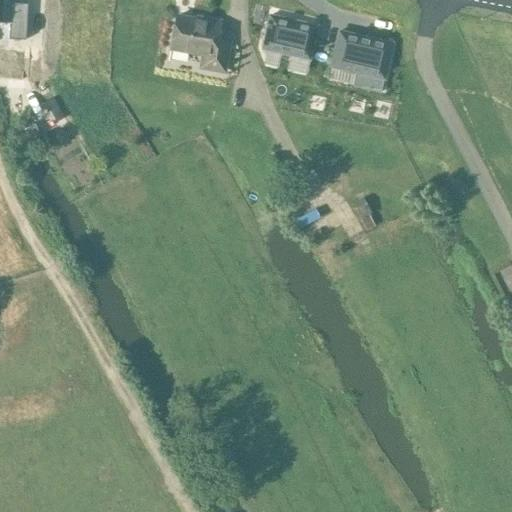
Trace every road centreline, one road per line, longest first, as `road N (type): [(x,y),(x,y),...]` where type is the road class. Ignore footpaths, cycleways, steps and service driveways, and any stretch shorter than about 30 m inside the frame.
road 1 (track): [(0,172),(183,511)]
road 2 (track): [(340,239),(472,495),(442,511)]
